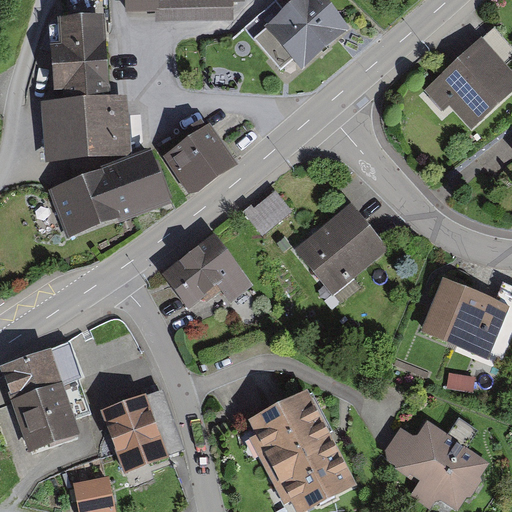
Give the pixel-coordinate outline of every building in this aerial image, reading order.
[(114,0),(71,0),(73,15),(53,17),(59,91),(112,87),(108,29),(117,28),(114,0)] [(131,0),(131,4),(161,4),(161,18),(236,18),(236,0),(131,0)] [(348,30),(322,0),(301,0),(285,14),(275,3),(245,28),(281,71),(296,58),(304,67),(348,30)] [(511,62),(489,37),(434,86),(449,102),(455,96),(476,120),(511,87),(511,62)] [(128,94),(42,101),(46,156),(133,148),(128,94)] [(215,123),(167,156),(194,196),(242,163),(215,123)] [(155,147),(49,185),(66,233),(173,195),(155,147)] [(277,186),(248,207),(268,234),(297,213),(277,186)] [(392,249),(353,201),(293,247),(331,296),(392,249)] [(216,236),(168,277),(191,304),(206,292),(211,299),(222,289),(235,305),(258,285),(216,236)] [(511,306),(511,303),(441,276),(420,328),(492,357),(511,306)] [(75,345),(3,373),(35,452),(87,431),(83,421),(96,416),(81,379),(88,377),(75,345)] [(310,386),(246,421),(296,511),(300,511),(361,478),(310,386)] [(146,393),(104,410),(128,470),(170,453),(146,393)] [(419,433),(407,425),(384,458),(419,481),(412,491),(436,507),(442,496),(462,510),(496,460),(472,443),(478,434),(458,420),(450,432),(429,418),(419,433)] [(109,476),(77,482),(81,511),(97,511),(115,509),(109,476)]
